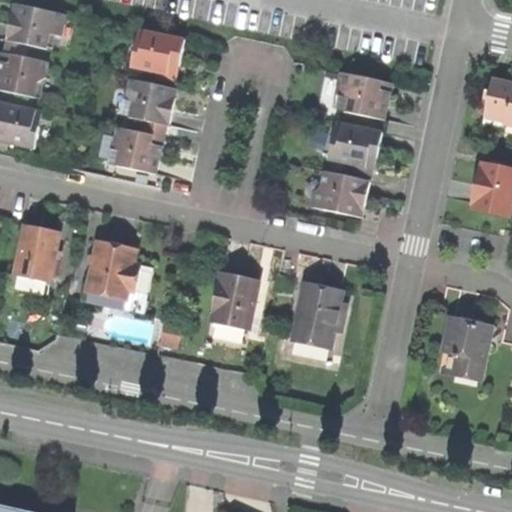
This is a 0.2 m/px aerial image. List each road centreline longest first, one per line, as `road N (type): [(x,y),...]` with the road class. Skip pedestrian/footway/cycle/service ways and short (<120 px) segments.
road 1 (residential): [(245,228),(271,74),(256,58),(236,67),(204,219)]
road 2 (residential): [(448,505),(308,460),(139,441)]
road 3 (residential): [(139,441),(304,483),(448,505)]
road 4 (residential): [(462,31),(411,265)]
road 5 (residential): [(204,219),(0,175)]
road 6 (residential): [(411,265),(245,228)]
road 7 (residential): [(411,265),(378,415)]
road 8 (residential): [(139,441),(0,412)]
